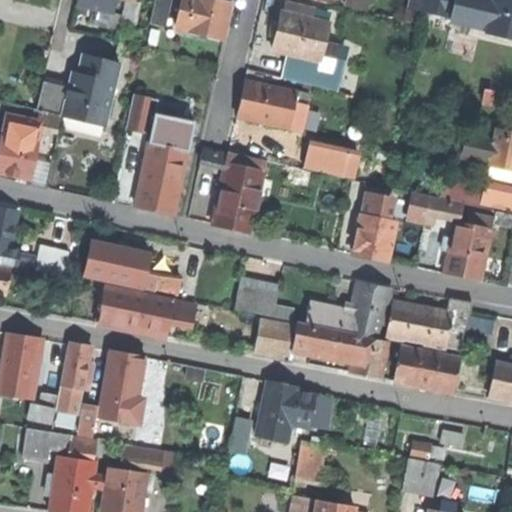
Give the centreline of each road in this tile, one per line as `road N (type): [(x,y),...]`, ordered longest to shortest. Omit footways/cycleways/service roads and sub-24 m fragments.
road 1 (residential): [(0,189),(511,297)]
road 2 (residential): [(0,318),(511,416)]
road 3 (residential): [(249,0),(216,142)]
